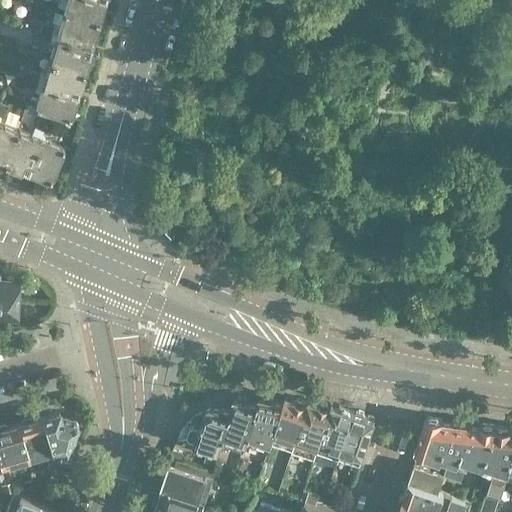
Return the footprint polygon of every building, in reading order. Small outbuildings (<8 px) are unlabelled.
[(63,0),(61,10),(98,20),(103,0),(63,0)] [(52,33),(54,34),(91,44),(98,20),(61,10),(57,24),(54,23),(54,25),(30,17),(27,26),(39,30),(52,33)] [(52,33),(39,30),(37,38),(49,41),(52,33)] [(55,34),(48,58),(84,68),(91,44),(54,34),(55,34)] [(26,77),(40,81),(77,92),(84,68),(48,58),(44,72),(40,71),(40,73),(28,69),(26,77)] [(18,82),(24,84),(23,85),(40,90),(35,106),(70,116),(77,92),(40,81),(26,77),(20,75),(18,82)] [(2,97),(0,100),(0,158),(3,160),(17,125),(4,120),(11,101),(2,97)] [(17,125),(3,160),(25,169),(46,120),(39,116),(34,127),(32,131),(17,125)] [(46,120),(25,169),(49,179),(63,146),(48,140),(50,134),(54,123),(46,120)] [(0,297),(16,299),(16,295),(18,294),(19,288),(17,287),(17,280),(0,279),(0,297)] [(17,302),(16,299),(0,297),(0,316),(15,317),(16,310),(18,309),(18,303),(17,302)] [(260,397),(258,404),(246,441),(269,448),(271,441),(271,439),(274,432),(283,402),(273,400),(271,396),(266,395),(263,397),(260,397)] [(232,409),(224,434),(220,444),(243,451),(246,441),(258,404),(248,402),(246,398),(240,397),(237,399),(234,399),(231,409),(232,409)] [(283,402),(274,432),(271,439),(271,441),(293,448),(296,439),(308,401),(299,398),(295,401),(285,397),(283,402)] [(308,401),(296,439),(293,448),(295,449),(294,452),(299,454),(300,451),(315,455),(317,448),(318,446),(319,441),(330,407),(328,406),(327,403),(322,401),(319,403),(308,400),(308,401)] [(319,441),(318,446),(317,448),(339,455),(341,448),(353,410),(339,405),(338,408),(331,405),(330,407),(319,441)] [(196,439),(195,444),(209,448),(203,465),(212,468),(216,457),(218,451),(220,444),(224,434),(232,409),(231,409),(230,410),(222,408),(221,412),(211,409),(204,412),(200,428),(193,426),(190,428),(188,433),(189,437),(195,439),(196,439)] [(353,410),(341,448),(339,455),(360,462),(362,455),(363,456),(376,418),(365,414),(364,411),(359,410),(356,411),(353,410)] [(59,411),(41,416),(51,451),(52,453),(58,451),(62,452),(64,450),(75,453),(78,441),(74,440),(77,426),(77,424),(74,419),(72,418),(60,414),(59,411)] [(427,415),(416,448),(441,457),(442,453),(449,456),(457,458),(461,444),(453,441),(456,434),(448,431),(452,419),(427,415)] [(21,422),(18,423),(29,457),(51,451),(41,416),(31,419),(28,417),(23,419),(21,422)] [(453,441),(461,444),(457,458),(449,456),(444,473),(462,479),(467,464),(470,456),(484,462),(484,461),(496,425),(480,423),(452,419),(448,431),(456,434),(453,441)] [(0,446),(5,464),(29,457),(18,423),(8,426),(5,424),(0,425),(0,446)] [(511,426),(496,425),(484,461),(496,465),(480,511),(493,511),(494,509),(509,468),(511,457),(511,426)] [(265,461),(273,463),(277,450),(269,448),(265,461)] [(182,452),(173,449),(170,454),(172,455),(180,458),(180,457),(182,452)] [(226,473),(233,475),(234,476),(238,464),(230,461),(226,473)] [(163,484),(162,487),(205,502),(214,477),(207,475),(207,474),(170,462),(166,474),(163,475),(161,481),(163,484)] [(409,479),(438,489),(444,473),(436,470),(414,462),(409,479)] [(58,471),(61,483),(65,484),(69,472),(64,469),(63,470),(58,471)] [(216,470),(214,477),(230,483),(233,475),(226,473),(216,470)] [(52,485),(61,483),(58,471),(57,472),(49,473),(52,485)] [(22,488),(36,484),(34,476),(20,481),(22,488)] [(402,500),(399,506),(418,511),(446,511),(448,507),(462,511),(466,511),(471,500),(444,491),(438,489),(409,479),(406,489),(405,489),(400,497),(401,499),(402,500)] [(0,484),(1,489),(13,489),(10,480),(0,481),(0,484)] [(154,511),(157,511),(201,511),(205,502),(162,487),(158,498),(155,499),(153,505),(155,508),(154,511)] [(323,494),(308,489),(305,498),(320,503),(323,494)] [(324,501),(345,508),(349,496),(328,489),(324,501)] [(0,511),(1,511),(54,511),(55,511),(54,508),(57,498),(42,493),(40,500),(20,492),(20,493),(12,493),(7,506),(0,503),(0,511)] [(261,511),(342,511),(304,499),(300,511),(295,511),(292,511),(260,501),(257,510),(261,511)]
